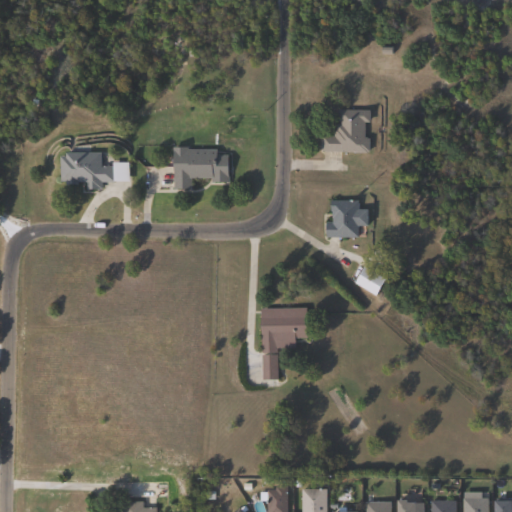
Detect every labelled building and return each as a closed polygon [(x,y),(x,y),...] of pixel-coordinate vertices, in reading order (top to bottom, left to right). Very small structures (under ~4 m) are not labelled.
[(370,111),(369,123),(365,122),(364,138),(367,138),(367,139),(369,139),(369,152),(367,152),(367,153),(320,152),(320,136),(333,136),(333,129),(336,129),(336,125),(339,125),(339,122),(337,122),(337,110),(370,111)] [(187,147),(187,150),(217,150),(217,155),(228,155),(228,182),(212,182),(212,179),(190,179),(190,189),(173,189),(173,148),(187,147)] [(101,152),(101,167),(113,167),(114,182),(100,182),(101,189),(86,190),(86,182),(78,182),(78,185),(66,185),(66,182),(60,182),(59,156),(66,156),(66,153),(101,152)] [(358,201),(358,239),(325,238),(325,223),(332,223),(332,212),(330,212),(330,201),(358,201)] [(386,280),(375,296),(354,283),(364,267),(386,280)] [(276,354),(261,354),(260,309),(307,308),(308,338),(295,339),(295,349),(276,349),(276,354)] [(276,356),(275,381),(259,380),(260,356),(276,356)] [(287,488),(286,511),(267,511),(267,502),(259,502),(259,493),(266,493),(266,491),(274,491),(274,488),(287,488)] [(300,511),(301,490),(326,490),(326,511),(300,511)] [(482,493),(482,499),(488,499),(488,511),(462,511),(463,493),(482,493)] [(511,499),(511,511),(495,511),(495,499),(511,499)] [(456,502),(456,511),(430,511),(431,501),(456,502)] [(141,502),(141,508),(153,508),(153,511),(121,511),(121,503),(141,502)] [(408,502),(408,504),(424,504),(423,511),(398,511),(398,502),(408,502)] [(390,503),(390,511),(364,511),(365,503),(390,503)]
